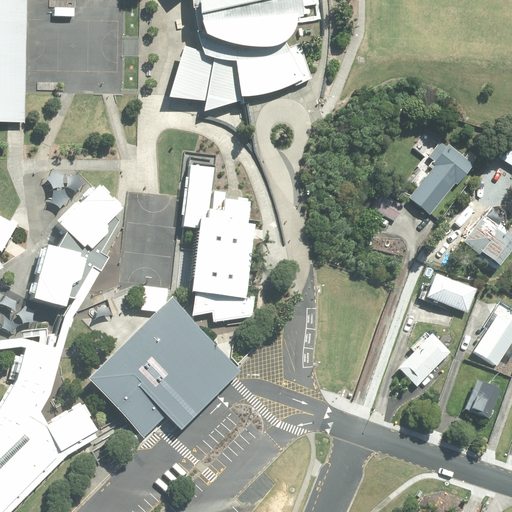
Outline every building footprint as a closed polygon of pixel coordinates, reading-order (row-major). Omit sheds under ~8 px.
[(0,0),(0,122),(19,123),(19,118),(21,0),(0,0)] [(196,40),(202,58),(183,53),(168,105),(205,107),(203,119),(233,108),(267,100),(287,93),(296,88),(297,89),(311,82),(300,48),(287,53),(285,49),(289,46),(291,42),(295,35),(296,29),(296,24),(302,24),(302,17),(301,9),(300,2),(299,0),(171,0),(175,5),(182,0),(191,0),(192,17),(194,16),(198,39),(196,40)] [(409,202),(429,218),(454,187),(457,188),(473,169),(451,151),(449,153),(447,151),(433,168),(434,170),(409,202)] [(215,166),(209,165),(210,160),(190,157),(180,235),(196,237),(187,302),(191,303),(188,321),(211,316),(212,325),(250,320),(252,302),(247,302),(256,230),(248,229),(251,208),(227,205),(228,197),(211,194),(215,166)] [(112,220),(108,218),(116,210),(92,185),(52,224),(59,232),(51,248),(39,246),(27,300),(58,307),(61,294),(67,298),(85,266),(94,271),(102,257),(94,253),(112,220)] [(488,193),(481,204),(487,207),(493,196),(488,193)] [(381,197),(373,212),(394,223),(402,208),(381,197)] [(373,214),(368,222),(379,228),(383,219),(373,214)] [(482,222),(463,247),(478,260),(480,258),(499,272),(511,255),(511,243),(508,240),(510,239),(497,228),(494,231),(482,222)] [(475,293),(434,281),(427,304),(467,317),(475,293)] [(117,344),(105,355),(82,378),(139,438),(162,415),(176,430),(207,400),(207,399),(235,370),(224,358),(204,339),(163,297),(117,344)] [(511,331),(496,321),(473,356),(495,370),(511,344),(511,331)] [(431,340),(398,373),(415,391),(420,386),(424,390),(432,381),(429,377),(448,358),(431,340)] [(0,399),(0,510),(54,456),(51,453),(55,449),(56,450),(91,430),(74,400),(39,420),(41,424),(0,466),(0,448),(11,437),(37,397),(48,355),(20,348),(11,380),(0,399)] [(473,380),(461,409),(483,419),(496,390),(473,380)]
